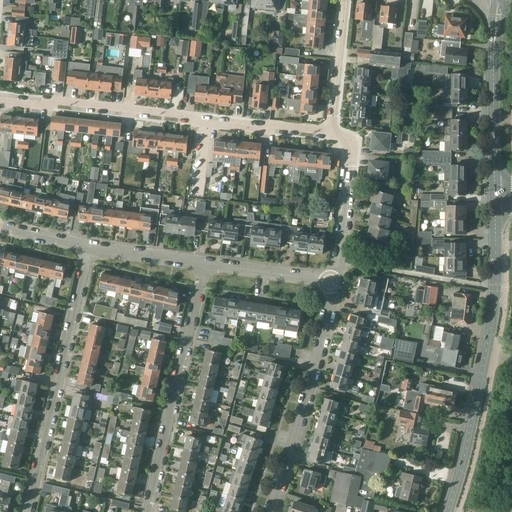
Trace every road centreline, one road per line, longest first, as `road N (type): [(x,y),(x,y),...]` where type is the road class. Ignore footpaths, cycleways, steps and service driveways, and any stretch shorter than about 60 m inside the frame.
road 1 (residential): [(333,129),(0,98)]
road 2 (tertiary): [(445,511),(494,306),(496,195)]
road 3 (residential): [(90,245),(28,511)]
road 4 (residential): [(148,511),(206,264)]
road 5 (residential): [(271,511),(335,283)]
road 6 (secondary): [(496,195),(498,0)]
road 7 (residential): [(335,283),(351,148),(333,129)]
road 8 (residential): [(335,283),(206,264)]
road 9 (residential): [(333,129),(344,0)]
